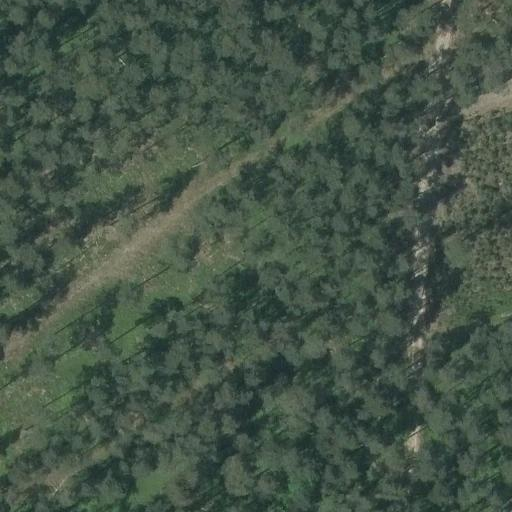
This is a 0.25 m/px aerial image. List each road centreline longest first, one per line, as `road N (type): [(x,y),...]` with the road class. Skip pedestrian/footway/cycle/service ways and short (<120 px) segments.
road 1 (track): [(0,359),(240,171),(369,85),(438,59)]
road 2 (track): [(443,0),(397,511)]
